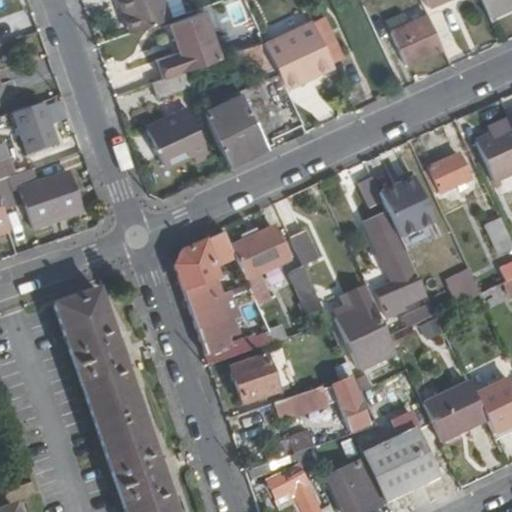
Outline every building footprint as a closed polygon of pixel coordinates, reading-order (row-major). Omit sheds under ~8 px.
[(114,0),(126,32),(165,17),(159,0),(114,0)] [(179,11),(175,0),(159,0),(165,17),(179,11)] [(251,0),(248,2),(259,28),(301,9),(296,0),(251,0)] [(511,0),(481,0),(488,14),(511,3),(511,0)] [(170,21),(180,49),(155,57),(162,77),(187,68),(217,56),(201,10),(170,21)] [(390,30),(405,62),(441,45),(427,13),(390,30)] [(284,86),(333,65),(313,18),(264,39),(284,86)] [(318,28),(331,60),(343,55),(329,23),(318,28)] [(154,80),(161,97),(194,83),(187,68),(162,77),(154,80)] [(203,103),(228,161),(263,145),(261,140),(299,124),(276,75),(239,92),(237,89),(203,103)] [(291,101),(300,122),(314,116),(305,95),(291,101)] [(15,112),(29,153),(55,144),(41,103),(15,112)] [(149,128),(164,164),(195,151),(200,161),(213,155),(193,109),(149,128)] [(474,142),(493,183),(511,174),(511,126),(511,124),(508,119),(494,126),(497,131),(474,142)] [(423,172),(432,192),(438,190),(440,192),(468,179),(457,154),(429,167),(430,169),(423,172)] [(0,160),(0,176),(12,173),(7,159),(0,160)] [(439,235),(420,194),(421,194),(406,161),(370,178),(381,200),(386,210),(405,251),(439,235)] [(0,176),(0,207),(7,226),(20,222),(14,203),(15,203),(9,186),(35,178),(31,166),(12,173),(0,176)] [(17,188),(31,228),(79,211),(65,172),(17,188)] [(370,178),(370,177),(358,182),(369,206),(381,200),(370,178)] [(373,236),(394,282),(407,276),(414,290),(418,288),(389,228),(383,214),(366,222),(373,236)] [(495,254),(511,247),(511,244),(501,216),(483,223),(495,254)] [(271,226),(228,245),(230,250),(242,275),(285,255),(292,270),(302,265),(301,263),(288,236),(278,241),(271,226)] [(288,236),(301,263),(315,257),(301,228),(287,235),(288,236)] [(230,250),(228,245),(222,233),(179,251),(173,264),(209,363),(273,340),(246,282),(237,287),(221,254),(230,250)] [(459,276),(427,290),(433,302),(440,299),(444,308),(479,291),(460,252),(450,257),(459,276)] [(289,271),(302,299),(316,293),(302,265),(292,270),(289,271)] [(394,282),(375,291),(381,305),(414,290),(407,276),(394,282)] [(53,303),(126,511),(183,511),(178,496),(169,499),(165,487),(157,462),(123,365),(114,340),(109,326),(96,288),(53,303)] [(335,318),(358,367),(393,351),(364,288),(346,296),(353,311),(335,318)] [(114,340),(123,365),(130,363),(122,338),(114,340)] [(230,365),(242,401),(277,389),(265,353),(230,365)] [(330,387),(349,429),(372,420),(367,408),(363,410),(349,378),(330,387)] [(473,395),(484,418),(490,431),(511,420),(511,391),(506,379),(473,395)] [(421,401),(439,439),(484,418),(473,395),(466,380),(421,401)] [(318,385),(274,401),(276,406),(281,405),(282,411),(304,403),(307,410),(324,404),(318,385)] [(384,439),(407,487),(437,473),(413,425),(384,439)] [(287,435),(292,451),(304,447),(313,444),(308,432),(301,434),(300,431),(287,435)] [(364,457),(327,474),(344,511),(355,511),(408,487),(407,487),(384,439),(361,450),(364,457)] [(309,458),(304,447),(292,451),(290,452),(292,457),(296,455),(299,463),(309,458)] [(157,462),(165,487),(174,484),(166,459),(157,462)] [(265,476),(275,495),(284,490),(287,496),(292,493),(301,511),(320,511),(294,461),(265,476)]
